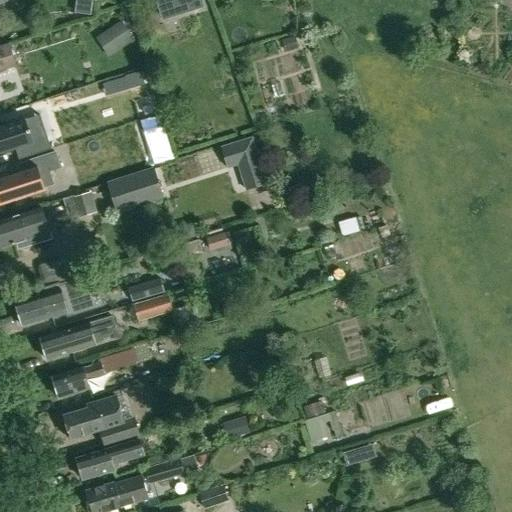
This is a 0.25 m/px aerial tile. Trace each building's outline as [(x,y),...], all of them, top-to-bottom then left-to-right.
[(155,0),(163,21),(205,7),(202,0),(155,0)] [(121,23),(97,40),(108,56),(132,39),(121,23)] [(295,36),(282,39),(286,52),(299,48),(295,36)] [(0,45),(0,71),(18,66),(10,43),(0,45)] [(53,150),(49,137),(34,142),(26,119),(8,125),(7,121),(0,123),(0,153),(17,149),(20,160),(53,150)] [(253,137),(222,146),(228,168),(238,165),(246,190),(268,183),(253,137)] [(55,185),(51,172),(62,169),(57,153),(23,163),(25,171),(0,178),(0,205),(45,191),(44,188),(55,185)] [(163,200),(161,191),(154,169),(106,184),(116,216),(163,200)] [(97,216),(90,193),(73,198),(80,221),(97,216)] [(20,248),(34,244),(50,239),(41,209),(0,220),(0,247),(0,248),(18,243),(20,248)] [(180,226),(184,238),(198,235),(194,223),(180,226)] [(207,237),(210,252),(230,245),(226,232),(207,237)] [(381,274),(380,263),(357,264),(357,274),(381,274)] [(128,287),(132,301),(165,292),(161,278),(128,287)] [(47,295),(18,303),(24,324),(54,315),(69,310),(70,315),(96,308),(88,279),(62,286),(61,283),(45,288),(47,295)] [(174,311),(168,294),(135,303),(140,321),(174,311)] [(188,322),(206,317),(203,303),(185,307),(188,322)] [(114,315),(43,339),(49,359),(98,344),(96,338),(113,333),(117,325),(114,315)] [(100,358),(101,363),(85,368),(85,367),(54,376),(60,397),(91,388),(89,380),(106,375),(106,373),(153,359),(148,341),(132,346),(133,348),(100,358)] [(119,395),(102,400),(88,404),(89,407),(65,415),(73,438),(99,430),(103,445),(137,434),(132,420),(127,422),(119,395)] [(304,407),(308,419),(324,413),(320,402),(304,407)] [(223,423),(227,440),(251,433),(246,416),(223,423)] [(318,416),(305,420),(312,442),(325,438),(318,416)] [(114,463),(133,457),(145,453),(140,440),(129,443),(109,450),(108,449),(78,458),(85,480),(116,470),(114,463)] [(146,468),(150,484),(195,472),(197,467),(194,454),(146,468)] [(115,482),(88,490),(94,511),(107,511),(122,508),(122,506),(149,498),(142,476),(115,484),(115,482)] [(201,493),(206,508),(230,500),(224,484),(201,493)]
